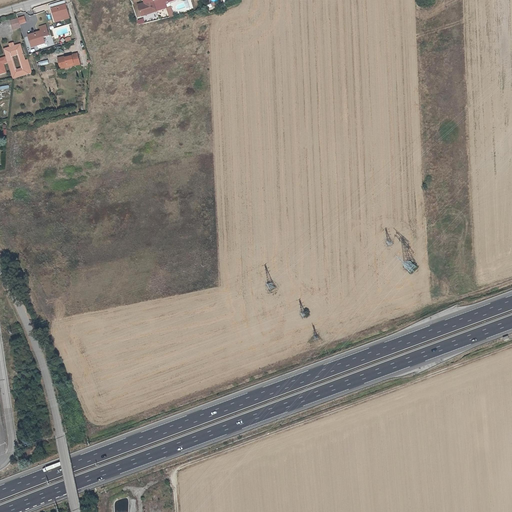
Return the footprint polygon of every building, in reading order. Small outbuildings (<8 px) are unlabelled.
[(144,0),(146,4),(154,2),(157,10),(158,12),(169,8),(168,4),(178,0),(177,0),(144,0)] [(154,2),(146,4),(147,6),(140,8),(143,17),(149,14),(149,13),(157,10),(154,2)] [(52,8),(54,18),(68,14),(65,4),(52,8)] [(41,29),(40,29),(44,44),(45,44),(44,42),(47,41),(45,37),(43,37),(43,35),(49,34),(46,23),(39,24),(41,29)] [(37,46),(44,44),(40,29),(28,33),(31,45),(36,44),(37,46)] [(10,56),(12,56),(16,55),(18,54),(20,65),(22,64),(23,67),(21,68),(22,72),(29,70),(27,59),(24,60),(20,42),(13,44),(9,46),(3,47),(5,55),(6,59),(7,61),(10,75),(15,73),(10,56)] [(30,73),(29,70),(22,72),(21,68),(20,65),(18,54),(16,55),(20,68),(15,69),(12,56),(10,56),(15,73),(10,75),(11,79),(30,73)] [(73,66),(80,64),(78,54),(71,55),(72,57),(63,59),(63,57),(58,58),(60,69),(68,67),(68,65),(73,64),(73,66)]
